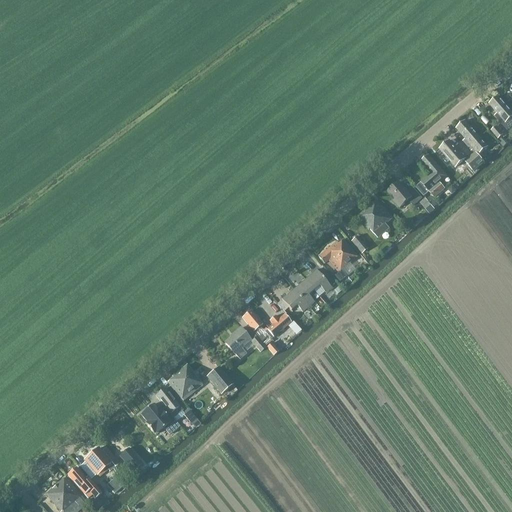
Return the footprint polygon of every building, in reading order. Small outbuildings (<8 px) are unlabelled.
[(507,131),(511,126),(511,113),(498,97),(489,104),(497,114),(495,116),(507,131)] [(483,142),(465,121),(456,129),(465,139),(463,141),(472,152),(473,151),(475,153),(470,158),(479,168),(484,163),(477,155),(486,147),(482,143),(483,142)] [(496,127),(490,132),(497,140),(503,136),(496,127)] [(440,150),(437,153),(439,155),(442,152),(445,156),(442,158),(446,164),(450,161),(455,168),(465,159),(449,141),(440,150)] [(431,174),(421,183),(415,188),(423,197),(429,192),(434,198),(442,191),(438,185),(447,177),(428,156),(421,162),(431,174)] [(479,168),(470,158),(465,162),(474,172),(479,168)] [(413,206),(422,199),(413,189),(408,194),(399,183),(388,192),(393,197),(391,199),(399,208),(408,201),(413,206)] [(425,210),(431,206),(425,199),(420,204),(425,210)] [(378,239),(386,231),(389,229),(385,225),(392,219),(377,201),(357,218),(368,230),(370,229),(378,239)] [(344,239),(355,250),(360,245),(350,235),(344,239)] [(349,273),(344,268),(357,257),(343,240),(338,244),(336,242),(318,257),(324,264),(328,261),(338,273),(342,279),(349,273)] [(286,284),(289,281),(280,270),(276,272),(286,284)] [(316,271),(305,281),(314,291),(319,286),(328,296),(333,292),(330,289),(331,288),(316,271)] [(305,281),(293,290),(308,308),(314,303),(308,296),(314,291),(305,281)] [(293,290),(282,300),(291,311),(296,306),(302,313),(308,308),(293,290)] [(251,311),(242,318),(253,332),(262,342),(267,337),(260,327),(262,325),(251,311)] [(272,325),(267,330),(269,333),(267,335),(271,340),(291,323),(284,315),(278,320),(275,316),(269,321),(273,325),(272,325)] [(246,355),(244,352),(253,345),(260,353),(265,348),(256,338),(252,342),(240,329),(233,335),(234,335),(225,344),(234,354),(239,360),(246,355)] [(183,401),(202,386),(186,366),(172,377),(173,378),(167,383),(183,401)] [(219,368),(207,378),(220,395),(233,385),(219,368)] [(170,414),(179,407),(165,389),(155,396),(170,414)] [(167,433),(178,425),(170,415),(167,418),(159,408),(158,410),(152,402),(139,413),(145,420),(143,422),(150,430),(152,429),(153,430),(160,424),(167,433)] [(184,415),(183,416),(191,425),(197,420),(189,411),(184,415)] [(110,472),(115,468),(98,449),(84,461),(97,475),(106,468),(110,472)] [(75,467),(67,474),(86,496),(90,492),(95,499),(101,493),(86,477),(85,479),(75,467)] [(114,494),(128,482),(120,473),(106,485),(114,494)] [(62,511),(76,511),(87,503),(65,478),(45,495),(60,511),(61,511),(62,511)]
